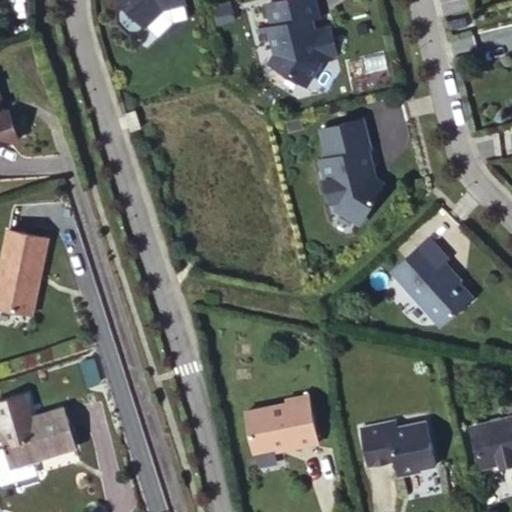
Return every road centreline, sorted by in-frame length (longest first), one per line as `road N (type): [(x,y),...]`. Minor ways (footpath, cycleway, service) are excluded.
road 1 (residential): [(77,0),(93,91),(223,511)]
road 2 (residential): [(511,217),(455,150),(418,0)]
